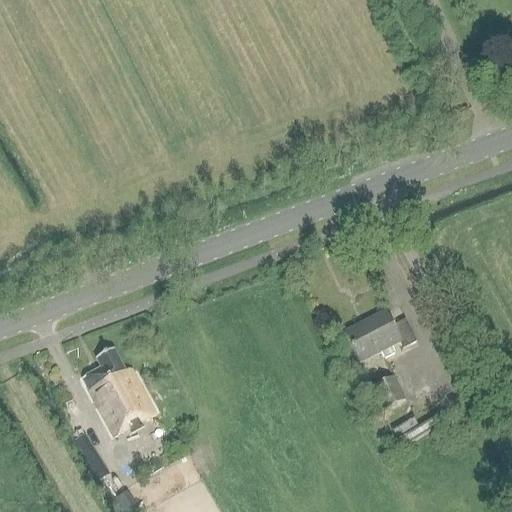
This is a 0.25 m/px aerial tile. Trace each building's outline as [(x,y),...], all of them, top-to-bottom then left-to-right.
[(384,314),(344,335),(360,364),(380,354),(383,360),(394,355),(391,348),(399,344),(402,351),(416,344),(405,321),(392,328),(384,314)] [(82,380),(113,440),(155,418),(130,371),(125,373),(113,352),(96,361),(101,370),(82,380)] [(394,380),(373,390),(384,412),(405,402),(394,380)] [(351,392),(355,399),(368,393),(364,385),(351,392)] [(467,392),(458,397),(471,420),(480,415),(467,392)] [(417,428),(411,417),(390,429),(397,440),(417,428)] [(442,426),(437,417),(395,442),(400,451),(442,426)] [(79,428),(74,431),(77,438),(83,435),(79,428)] [(137,511),(126,493),(113,502),(119,511),(137,511)]
